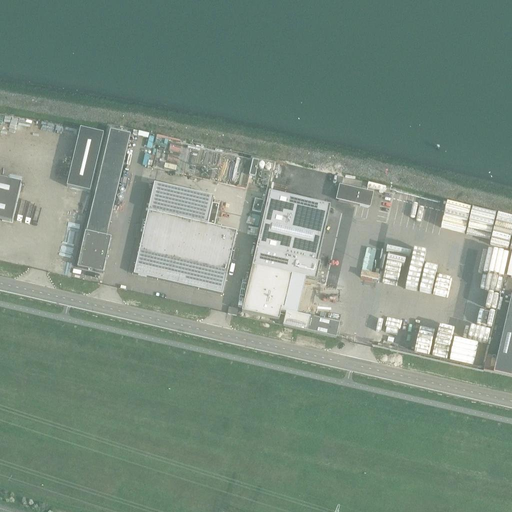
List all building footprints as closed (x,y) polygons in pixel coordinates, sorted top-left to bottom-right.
[(80,129),(66,187),(90,193),(104,135),(80,129)] [(106,237),(131,135),(110,130),(86,232),(106,237)] [(0,220),(12,224),(21,185),(0,179),(0,220)] [(338,202),(368,209),(368,207),(367,207),(370,194),(371,195),(371,193),(342,187),(338,202)] [(148,212),(134,275),(222,296),(237,232),(208,226),(207,226),(148,212)] [(111,238),(106,237),(86,233),(85,232),(77,268),(103,274),(111,238)] [(242,312),(279,321),(282,309),(284,310),(292,276),(252,267),(242,312)] [(511,295),(511,296),(494,373),(511,377),(511,295)] [(286,312),(283,327),(336,339),(339,324),(286,312)]
